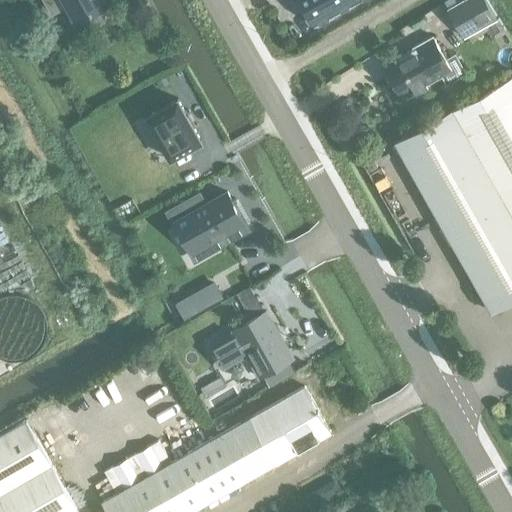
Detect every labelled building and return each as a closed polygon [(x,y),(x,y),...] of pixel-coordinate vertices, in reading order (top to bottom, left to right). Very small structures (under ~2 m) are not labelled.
[(61,0),(74,22),(90,13),(92,17),(107,9),(104,5),(105,4),(102,0),(61,0)] [(329,16),(358,0),(301,0),(304,5),(303,9),(308,18),(312,19),(315,24),(320,22),(324,23),(328,20),(329,16)] [(496,20),(485,0),(462,0),(447,8),(463,37),(496,20)] [(406,54),(386,65),(403,95),(451,68),(433,35),(413,47),(416,53),(408,57),(406,54)] [(511,73),(447,111),(397,139),(491,308),(511,296),(511,73)] [(149,114),(147,115),(148,117),(149,117),(170,156),(171,158),(173,157),(173,156),(200,141),(202,140),(201,138),(201,139),(193,124),(192,122),(188,115),(187,113),(187,114),(179,99),(178,98),(176,99),(149,114)] [(237,213),(239,212),(238,209),(237,209),(233,202),(236,200),(234,197),(233,198),(232,199),(227,191),(206,203),(200,192),(170,209),(178,223),(182,230),(184,234),(192,249),(211,239),(214,237),(218,245),(223,243),(247,230),(241,221),(239,217),(237,213)] [(222,297),(214,282),(192,294),(200,309),(222,297)] [(241,288),(251,309),(261,304),(251,283),(241,288)] [(3,292),(0,331),(0,346),(42,350),(46,295),(3,292)] [(293,357),(279,332),(267,310),(234,329),(235,331),(211,344),(223,366),(247,352),(260,375),(293,357)] [(251,416),(277,461),(329,432),(303,386),(251,416)] [(188,511),(229,489),(277,461),(251,416),(105,499),(112,511),(188,511)] [(82,511),(69,489),(28,417),(0,433),(0,511),(82,511)] [(302,503),(341,485),(333,468),(294,486),(302,503)]
